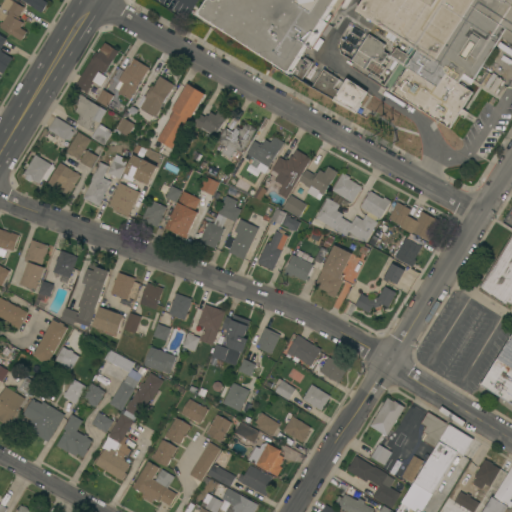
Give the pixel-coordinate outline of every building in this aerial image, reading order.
[(0,7),(4,0),(11,0),(25,8),(19,17),(21,18),(20,20),(24,23),(21,28),(27,32),(22,41),(14,36),(0,27),(1,26),(0,25),(0,23),(1,22),(3,23),(4,21),(0,18),(0,7)] [(34,8),(34,7),(22,0),(43,0),(48,3),(42,13),(34,8)] [(511,44),(501,37),(473,80),(474,80),(471,85),(462,79),(459,83),(473,92),(462,108),(469,113),(465,119),(458,115),(450,128),(393,91),(407,68),(407,67),(418,50),(356,10),(362,0),(337,0),(300,59),(303,61),(305,57),(312,63),(302,79),(291,71),(290,73),(199,14),(208,0),(511,0),(511,44)] [(0,72),(0,34),(7,39),(1,49),(3,50),(2,51),(13,58),(3,74),(0,72)] [(387,54),(381,65),(388,70),(389,68),(388,67),(391,63),(396,66),(392,73),(382,87),(367,77),(369,72),(351,61),(368,34),(385,45),(383,48),(384,52),(387,54)] [(89,63),(91,61),(93,63),(101,49),(106,52),(110,46),(119,51),(106,73),(104,72),(103,74),(101,72),(102,71),(100,70),(99,72),(107,77),(101,86),(94,82),(87,92),(75,85),(89,63)] [(390,56),(396,48),(408,56),(403,64),(390,56)] [(145,76),(144,76),(136,89),(137,90),(131,100),(118,92),(119,90),(115,88),(119,81),(128,65),(130,65),(134,59),(150,68),(145,76)] [(323,69),(344,83),(347,78),(368,92),(362,103),(363,104),(357,113),(310,90),(323,69)] [(140,108),(146,98),(145,97),(152,85),(154,87),(156,84),(155,83),(160,76),(175,85),(170,93),(169,92),(161,106),(162,106),(155,117),(140,108)] [(188,83),(206,94),(173,149),(158,140),(175,111),(172,109),(188,83)] [(103,89),(114,96),(112,99),(114,101),(110,107),(108,106),(107,107),(96,100),(103,89)] [(77,123),(80,117),(79,116),(80,114),(75,111),(78,107),(73,103),(79,93),(86,97),(86,98),(107,111),(99,123),(96,121),(89,131),(77,123)] [(192,125),(199,113),(205,117),(206,115),(208,116),(211,112),(216,115),(220,109),(229,114),(224,122),(215,136),(214,135),(213,137),(210,135),(211,133),(203,128),(201,130),(192,125)] [(48,130),(56,117),(73,127),(71,131),(75,133),(70,141),(66,139),(65,140),(48,130)] [(124,117),(135,125),(128,136),(117,129),(124,117)] [(225,128),(232,132),(233,130),(234,131),(237,126),(242,129),(246,123),(257,129),(243,152),(240,151),(240,152),(237,150),(237,149),(236,148),(230,158),(222,152),(226,145),(218,140),(225,128)] [(100,124),(112,132),(104,145),(91,138),(100,124)] [(78,132),(91,140),(84,151),(85,152),(84,154),(83,153),(79,159),(73,156),(72,156),(70,155),(70,154),(66,151),(78,132)] [(247,154),(255,141),(260,145),(261,143),(263,144),(266,140),(270,143),(275,136),(285,143),(280,151),(279,150),(269,167),(265,174),(247,163),(251,157),(247,154)] [(86,150),(98,156),(92,168),(80,162),(85,152),(86,150)] [(280,157),(286,161),(287,159),(289,160),(291,156),(292,156),(297,150),(311,159),(287,199),(278,193),(285,182),(280,179),(282,176),(272,170),(280,157)] [(35,155),(51,164),(52,165),(52,164),(54,165),(53,166),(55,167),(46,181),(42,179),(39,184),(32,180),(30,182),(24,178),(26,176),(26,175),(24,174),(35,155)] [(133,155),(143,159),(149,162),(148,162),(158,166),(149,185),(143,182),(139,181),(138,181),(132,178),(132,177),(127,175),(128,175),(124,173),(133,155)] [(107,173),(110,167),(109,166),(111,163),(112,164),(113,161),(115,162),(117,157),(126,161),(124,166),(126,167),(120,179),(107,173)] [(81,175),(75,185),(75,186),(74,188),(73,188),(69,195),(61,190),(61,192),(51,186),(52,185),(48,182),(60,162),(81,175)] [(83,198),(92,180),(92,179),(100,162),(109,166),(103,178),(111,181),(104,196),(105,196),(103,199),(99,206),(83,198)] [(307,193),(309,188),(304,185),(304,184),(299,181),(306,170),(314,175),(315,172),(317,174),(320,170),(325,173),(329,167),(338,172),(333,180),(324,194),(323,193),(322,195),(319,193),(316,198),(307,193)] [(332,190),(343,173),(350,177),(349,179),(362,187),(361,189),(362,190),(361,192),(359,191),(352,203),(332,190)] [(206,176),(219,183),(213,196),(200,189),(206,176)] [(119,182),(140,192),(133,207),(134,207),(133,210),(132,210),(128,216),(113,209),(114,207),(109,204),(119,182)] [(171,185),(172,186),(173,183),(178,186),(176,188),(182,191),(176,203),(165,197),(171,185)] [(256,193),(253,191),(256,186),(259,188),(260,186),(267,190),(261,201),(253,197),(256,193)] [(201,199),(195,211),(198,212),(186,239),(173,232),(165,228),(183,191),(201,199)] [(361,207),(368,195),(366,194),(368,192),(369,193),(370,191),(383,199),(384,197),(391,201),(380,219),(361,207)] [(227,218),(222,228),(224,229),(220,239),(221,239),(219,242),(218,242),(215,249),(202,243),(200,242),(201,239),(200,239),(209,221),(214,224),(218,214),(226,195),(237,201),(235,206),(241,210),(235,222),(227,218)] [(283,208),(291,195),(307,205),(299,218),(283,208)] [(328,198),(340,205),(337,211),(343,215),(342,217),(352,223),(356,216),(363,220),(366,215),(378,222),(366,242),(348,232),(346,236),(334,229),(316,218),(328,198)] [(167,207),(162,217),(163,218),(161,221),(160,220),(157,228),(142,220),(143,218),(142,218),(151,200),(167,207)] [(394,208),(395,205),(396,205),(398,202),(403,206),(404,204),(407,205),(406,207),(411,210),(408,216),(417,221),(422,212),(434,218),(435,216),(437,218),(436,219),(438,220),(431,233),(433,234),(429,241),(413,232),(412,234),(400,227),(401,225),(389,219),(394,208)] [(271,220),(276,208),(286,213),(280,224),(271,220)] [(293,230),(292,231),(288,229),(289,228),(282,224),(286,215),(287,216),(287,215),(290,216),(290,217),(293,219),(294,218),(296,219),(295,220),(301,223),(296,232),(293,230)] [(244,260),(228,252),(230,249),(224,246),(228,237),(234,240),(237,233),(234,231),(240,219),(259,228),(244,260)] [(0,229),(12,233),(12,232),(19,235),(14,249),(13,251),(7,249),(4,258),(0,256),(0,229)] [(273,271),(258,263),(258,262),(258,261),(267,243),(269,244),(276,231),(278,232),(280,229),(285,231),(284,234),(288,236),(288,237),(282,250),(282,251),(273,271)] [(511,403),(482,385),(511,335),(511,304),(508,301),(506,305),(479,288),(511,236),(511,403)] [(406,237),(418,244),(419,243),(421,244),(420,246),(422,247),(415,259),(416,260),(412,267),(395,257),(406,237)] [(41,266),(46,268),(36,292),(32,290),(33,289),(20,284),(28,263),(24,261),(28,250),(27,250),(28,247),(29,248),(32,239),(49,246),(47,251),(41,266)] [(335,298),(327,294),(328,292),(314,286),(315,284),(314,283),(315,281),(317,282),(335,245),(352,254),(342,275),(343,276),(342,278),(344,279),(335,298)] [(75,256),(78,257),(70,278),(69,278),(68,279),(63,277),(63,275),(53,272),(57,261),(56,261),(57,258),(58,258),(61,250),(75,256)] [(313,265),(307,277),(309,278),(308,281),(306,280),(305,282),(292,275),(291,277),(284,273),(293,255),(313,265)] [(398,285),(389,280),(388,282),(383,279),(392,263),(405,271),(398,285)] [(0,265),(10,271),(2,286),(0,284),(0,265)] [(96,266),(110,271),(89,327),(75,322),(73,325),(60,320),(65,307),(78,312),(77,316),(78,316),(80,311),(78,311),(80,306),(79,306),(87,284),(83,283),(82,283),(88,268),(94,270),(96,266)] [(115,282),(114,282),(115,280),(118,272),(135,278),(128,299),(111,293),(115,282)] [(36,301),(35,300),(42,280),(43,281),(54,285),(50,297),(45,304),(36,301)] [(164,289),(156,310),(139,303),(147,282),(164,289)] [(385,286),(397,293),(388,308),(382,304),(380,306),(375,308),(372,307),(369,313),(355,306),(361,294),(372,299),(379,297),(385,286)] [(192,299),(185,320),(168,314),(172,304),(171,303),(172,301),(173,301),(176,293),(192,299)] [(0,296),(7,301),(7,300),(10,302),(10,303),(17,307),(18,306),(21,308),(20,308),(28,312),(19,330),(11,326),(11,325),(8,323),(9,322),(0,317),(0,296)] [(221,310),(214,330),(218,331),(213,345),(200,340),(202,334),(196,332),(198,325),(197,325),(198,323),(192,321),(197,307),(203,309),(205,304),(221,310)] [(124,315),(117,335),(116,335),(116,336),(103,332),(104,330),(93,326),(100,307),(124,315)] [(135,333),(124,329),(130,312),(141,317),(135,333)] [(250,321),(248,327),(244,338),(248,339),(243,353),(241,352),(235,366),(224,361),(211,356),(216,344),(228,349),(229,347),(226,346),(230,337),(226,336),(228,330),(222,328),(226,317),(232,319),(234,315),(250,321)] [(53,319),(60,323),(61,322),(65,324),(64,325),(69,328),(49,363),(45,361),(44,363),(40,360),(40,359),(34,355),(53,319)] [(166,341),(153,336),(158,323),(171,328),(166,341)] [(265,327),(281,335),(271,354),(256,347),(265,327)] [(195,352),(182,347),(187,333),(188,333),(189,332),(194,334),(194,335),(200,338),(195,352)] [(298,335),(305,339),(305,340),(314,345),(321,349),(311,366),(295,356),(294,357),(287,353),(298,335)] [(69,350),(70,349),(74,351),(73,353),(79,357),(71,370),(70,370),(70,371),(63,367),(64,365),(55,360),(63,347),(69,350)] [(158,349),(162,350),(162,351),(176,356),(170,373),(168,372),(168,374),(163,372),(164,371),(163,370),(162,372),(144,365),(151,347),(158,349)] [(339,383),(332,379),(331,380),(329,378),(330,378),(320,372),(329,357),(348,369),(339,383)] [(0,362),(2,359),(12,365),(2,382),(0,380),(0,362)] [(256,365),(255,365),(261,368),(256,378),(251,375),(250,377),(238,371),(244,359),(256,365)] [(123,381),(131,369),(132,369),(142,376),(134,388),(135,389),(121,411),(109,404),(108,403),(122,380),(123,381)] [(164,381),(158,390),(159,391),(157,393),(152,401),(150,400),(139,418),(126,410),(128,407),(127,406),(128,404),(131,399),(132,400),(138,390),(139,391),(140,390),(140,389),(141,387),(140,386),(142,384),(143,382),(144,383),(150,373),(164,381)] [(65,415),(48,442),(26,429),(32,420),(23,415),(33,398),(28,395),(27,396),(25,395),(26,394),(19,389),(26,377),(46,389),(38,402),(41,404),(43,401),(65,415)] [(86,387),(76,404),(63,397),(65,394),(64,394),(65,392),(66,392),(71,384),(70,383),(72,381),(72,382),(74,379),(86,387)] [(296,389),(289,400),(275,392),(282,380),(296,389)] [(250,391),(240,412),(223,403),(233,382),(250,391)] [(97,387),(98,386),(100,388),(106,392),(97,406),(96,405),(94,407),(88,403),(89,401),(83,397),(91,383),(97,387)] [(331,396),(321,411),(314,407),(314,408),(312,406),(312,405),(302,399),(312,384),(331,396)] [(25,399),(20,408),(21,409),(16,417),(15,416),(9,427),(0,421),(0,395),(6,386),(25,399)] [(387,437),(370,426),(388,398),(394,402),(395,401),(405,407),(387,437)] [(204,407),(205,406),(206,407),(206,408),(208,410),(200,424),(198,423),(198,424),(188,419),(189,418),(181,413),(190,399),(204,407)] [(114,421),(106,433),(100,429),(100,430),(97,428),(97,427),(92,424),(99,412),(114,421)] [(280,424),(272,437),(257,428),(259,425),(255,422),(261,412),(280,424)] [(424,441),(428,435),(423,432),(426,427),(421,424),(428,412),(449,425),(435,448),(424,441)] [(134,421),(128,431),(129,431),(126,436),(125,435),(125,436),(123,441),(122,440),(121,442),(120,445),(119,444),(115,451),(117,452),(115,455),(122,459),(123,458),(126,459),(125,461),(130,464),(125,473),(126,473),(124,478),(125,479),(123,482),(119,480),(120,479),(117,478),(115,477),(115,476),(103,469),(103,470),(101,469),(101,468),(97,465),(97,466),(94,464),(96,461),(97,462),(104,449),(102,448),(108,438),(107,437),(109,434),(122,413),(134,421)] [(83,421),(77,431),(84,436),(85,434),(88,436),(87,437),(92,441),(87,450),(88,450),(84,458),(77,454),(76,456),(68,451),(68,452),(57,445),(66,430),(63,429),(72,414),(83,421)] [(224,437),(225,438),(223,440),(222,440),(221,442),(206,434),(211,426),(210,425),(211,423),(212,423),(217,414),(232,423),(224,437)] [(295,438),(294,439),(292,437),(293,437),(283,431),(292,416),(311,428),(302,443),(295,438)] [(186,434),(187,434),(185,438),(184,438),(180,445),(165,437),(167,434),(166,434),(167,432),(168,432),(176,418),(191,426),(186,434)] [(260,431),(254,443),(235,433),(241,422),(247,425),(247,424),(260,431)] [(449,424),(474,440),(468,449),(463,456),(458,452),(432,494),(414,483),(435,448),(449,425),(449,424)] [(173,455),(173,456),(171,460),(171,459),(167,467),(152,459),(153,456),(152,456),(154,454),(155,454),(162,440),(177,448),(173,455)] [(201,481),(190,474),(210,442),(221,449),(201,481)] [(278,477),(248,460),(249,459),(246,458),(253,446),(255,447),(256,446),(260,449),(263,443),(265,444),(266,443),(268,445),(269,443),(281,451),(279,455),(284,457),(282,460),(283,461),(280,466),(283,468),(278,477)] [(379,444),(392,452),(384,465),(371,457),(379,444)] [(356,456),(374,467),(374,466),(389,475),(388,476),(395,480),(390,487),(401,494),(392,509),(373,497),(379,487),(368,480),(367,482),(358,477),(355,476),(355,475),(347,470),(356,456)] [(412,482),(402,477),(413,456),(423,461),(412,482)] [(485,460),(501,469),(490,487),(482,483),(480,486),(474,483),(476,478),(475,477),(485,460)] [(160,468),(153,479),(155,480),(162,469),(175,477),(168,488),(177,494),(170,506),(160,500),(159,502),(154,499),(151,503),(141,497),(143,493),(133,487),(148,461),(160,468)] [(207,475),(213,464),(236,477),(230,487),(207,475)] [(272,477),(267,486),(271,488),(266,496),(237,480),(241,474),(244,476),(250,465),(272,477)] [(483,511),(493,496),(494,496),(511,467),(511,496),(509,501),(511,502),(511,504),(510,508),(508,507),(504,511),(483,511)] [(258,505),(254,511),(226,511),(228,507),(232,509),(234,505),(222,499),(228,488),(258,505)] [(472,511),(454,502),(460,492),(479,503),(474,511),(472,511)] [(358,501),(359,498),(365,501),(364,504),(374,509),(372,511),(348,511),(335,505),(336,503),(335,503),(337,499),(339,496),(343,498),(345,494),(358,501)] [(217,511),(212,511),(205,507),(211,495),(223,502),(217,511)]
